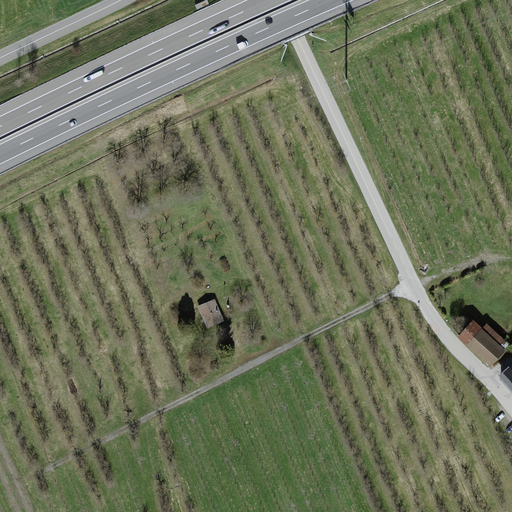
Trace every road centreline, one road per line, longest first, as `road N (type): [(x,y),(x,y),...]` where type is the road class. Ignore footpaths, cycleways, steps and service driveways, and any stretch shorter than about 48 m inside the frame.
road 1 (unclassified): [(511,409),(431,319),(280,0)]
road 2 (track): [(415,288),(46,473)]
road 3 (motorway): [(0,154),(331,0)]
road 4 (motorway): [(267,0),(0,125)]
road 5 (unclassified): [(120,0),(0,58)]
